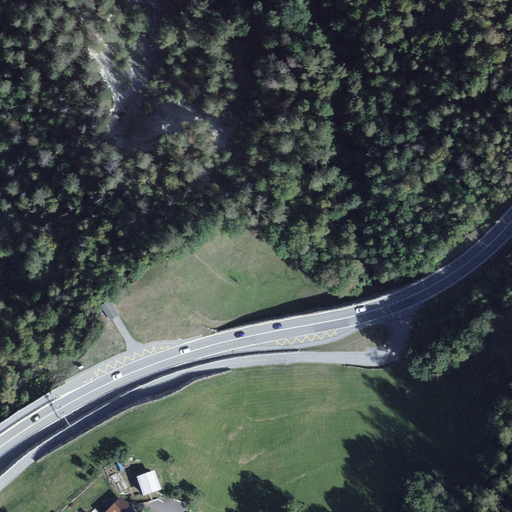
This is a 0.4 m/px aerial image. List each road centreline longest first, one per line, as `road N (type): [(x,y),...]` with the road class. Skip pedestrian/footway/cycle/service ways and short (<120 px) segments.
road 1 (unclassified): [(0,484),(101,411),(189,373),(276,358),(383,358),(398,342),(396,302)]
road 2 (secondary): [(396,302),(140,368)]
road 3 (secondary): [(140,368),(0,447)]
road 4 (unclassified): [(140,368),(108,368),(0,427)]
road 5 (secondary): [(511,220),(458,268),(396,302)]
